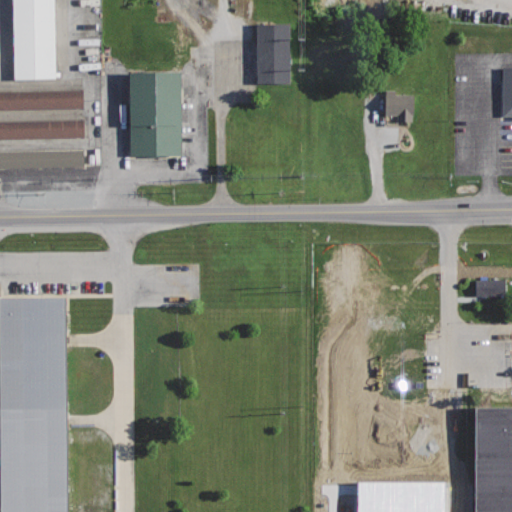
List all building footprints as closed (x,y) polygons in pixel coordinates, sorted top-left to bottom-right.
[(54,0),(12,0),(14,78),(56,78),(54,0)] [(290,22),(256,22),(256,39),(257,83),(291,82),(290,22)] [(502,116),(511,116),(511,66),(502,66),(502,116)] [(180,70),(129,71),(130,155),(181,154),(180,70)] [(413,120),(413,92),(396,92),(396,87),(386,87),(386,111),(398,111),(398,120),(413,120)] [(83,88),(0,90),(0,109),(84,107),(83,88)] [(84,118),(0,118),(0,136),(84,136),(84,118)] [(85,148),(0,149),(0,167),(86,166),(85,148)] [(473,296),(502,296),(502,279),(472,280),(473,296)] [(0,511),(66,511),(66,421),(65,339),(64,295),(0,295),(0,511)] [(511,511),(476,511),(476,409),(511,409),(511,511)]
